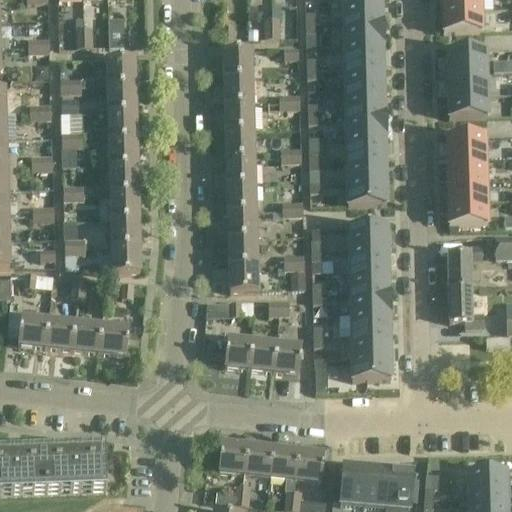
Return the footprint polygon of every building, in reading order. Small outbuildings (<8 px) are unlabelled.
[(480,0),(441,0),(442,16),(481,15),(480,0)] [(47,9),(47,2),(26,2),(26,10),(47,9)] [(382,27),(381,27),(381,5),(342,6),(342,28),(381,27),(382,27)] [(271,10),(271,24),(272,45),(280,45),(279,9),(271,10)] [(481,15),(442,16),(443,38),(481,37),(481,15)] [(305,19),(305,29),(314,29),(314,19),(305,19)] [(272,45),(271,24),(263,24),(263,45),(272,45)] [(383,50),(382,27),(381,27),(342,28),(343,51),(383,50)] [(314,40),(314,29),(305,29),(305,40),(314,40)] [(223,46),(234,45),(233,31),(222,31),(223,46)] [(75,55),(84,54),(83,34),(75,34),(75,55)] [(92,34),(83,34),(84,54),(92,54),(92,34)] [(133,53),(133,38),(121,39),(122,53),(133,53)] [(27,45),(28,53),(48,52),(48,45),(27,45)] [(343,51),(344,74),(382,73),(382,51),(383,51),(383,50),(343,51)] [(48,60),(48,52),(28,53),(28,61),(48,60)] [(298,66),(298,54),(283,55),(283,67),(298,66)] [(223,56),(223,81),(253,80),(252,55),(223,56)] [(447,80),(486,79),(485,56),(446,57),(447,80)] [(104,64),(105,92),(134,91),(134,64),(104,64)] [(306,75),(315,75),(315,64),(306,65),(306,75)] [(382,73),(344,74),(344,97),(383,96),(382,73)] [(315,75),(306,75),(306,85),(315,85),(315,75)] [(486,79),(447,80),(448,101),(486,100),(486,79)] [(254,109),(253,80),(223,81),(224,110),(254,109)] [(59,85),(59,93),(80,93),(80,85),(59,85)] [(105,92),(106,118),(135,117),(134,91),(105,92)] [(0,119),(7,120),(20,119),(19,110),(17,110),(17,93),(0,93),(0,119)] [(80,101),(80,93),(59,93),(60,101),(80,101)] [(345,120),(385,119),(385,118),(383,118),(383,96),(344,97),(345,120)] [(278,101),(279,109),(299,109),(299,100),(278,101)] [(486,100),(448,101),(448,124),(487,123),(486,100)] [(79,117),(78,103),(61,104),(61,118),(79,117)] [(224,110),(225,137),(254,136),(254,109),(224,110)] [(299,117),(299,109),(279,109),(279,117),(299,117)] [(307,121),(316,120),(316,110),(307,110),(307,121)] [(136,147),(135,117),(106,118),(106,148),(136,147)] [(50,126),(50,118),(28,119),(29,126),(50,126)] [(385,129),(385,119),(345,120),(345,142),(385,141),(385,129)] [(61,139),(71,139),(70,120),(60,120),(61,139)] [(316,120),(307,121),(307,131),(316,131),(316,120)] [(255,164),(254,136),(225,137),(226,165),(255,164)] [(61,147),(82,146),(81,138),(61,139),(61,147)] [(345,142),(346,165),(385,164),(384,142),(385,142),(385,141),(345,142)] [(446,165),(485,164),(484,142),(446,143),(446,165)] [(82,154),(82,146),(61,147),(61,155),(82,154)] [(107,171),(136,170),(136,147),(106,148),(107,171)] [(280,155),(280,163),(300,162),(300,155),(280,155)] [(308,156),(308,166),(317,166),(317,156),(308,156)] [(30,170),(51,169),(51,161),(30,162),(30,170)] [(300,162),(280,163),(280,171),(301,170),(300,162)] [(226,165),(226,192),(256,191),(255,164),(226,165)] [(346,165),(347,188),(385,187),(385,164),(346,165)] [(485,164),(446,165),(447,187),(486,186),(485,164)] [(318,176),(317,166),(308,166),(308,177),(318,176)] [(52,177),(51,169),(30,170),(31,178),(52,177)] [(0,170),(0,194),(8,194),(8,171),(0,170)] [(137,198),(136,170),(107,171),(108,199),(137,198)] [(448,209),(486,208),(486,186),(447,187),(448,209)] [(385,187),(347,188),(347,212),(386,211),(385,187)] [(309,200),(318,199),(318,189),(309,189),(309,200)] [(226,192),(227,218),(257,217),(256,191),(226,192)] [(62,192),(62,200),(83,200),(83,192),(62,192)] [(0,220),(9,220),(8,194),(0,194),(0,220)] [(108,199),(108,225),(138,225),(137,198),(108,199)] [(83,208),(83,200),(62,200),(63,208),(73,208),(83,208)] [(302,216),(302,208),(281,208),(281,216),(302,216)] [(448,231),(487,230),(486,208),(448,209),(448,231)] [(32,221),(53,220),(53,213),(32,213),(32,221)] [(302,224),(302,216),(281,216),(282,224),(302,224)] [(227,218),(228,245),(257,244),(257,217),(227,218)] [(0,220),(0,245),(10,245),(9,220),(0,220)] [(53,228),(53,220),(32,221),(32,229),(53,228)] [(108,225),(109,253),(139,252),(138,225),(108,225)] [(76,227),(73,227),(63,227),(64,246),(77,245),(76,227)] [(348,233),(348,256),(387,255),(386,233),(348,233)] [(228,245),(228,271),(258,270),(257,244),(228,245)] [(511,263),(511,244),(495,244),(495,264),(511,263)] [(0,273),(11,273),(10,245),(0,245),(0,273)] [(64,246),(64,254),(84,253),(84,245),(77,245),(64,246)] [(310,257),(320,257),(319,246),(310,247),(310,257)] [(139,279),(139,252),(109,253),(110,280),(139,279)] [(85,261),(84,253),(64,254),(64,262),(85,261)] [(447,259),(448,294),(470,293),(470,266),(481,266),(480,253),(462,253),(462,259),(447,259)] [(348,256),(349,278),(387,277),(387,255),(348,256)] [(54,256),(39,256),(39,268),(54,267),(54,256)] [(320,267),(320,257),(310,257),(311,267),(320,267)] [(259,297),(258,270),(228,271),(229,298),(259,297)] [(304,296),(303,275),(290,276),(291,297),(304,296)] [(348,278),(349,299),(389,298),(389,297),(388,297),(387,277),(349,278),(348,278)] [(35,281),(24,280),(24,284),(11,284),(10,304),(23,304),(23,293),(34,295),(35,281)] [(52,283),(50,295),(50,296),(61,297),(63,284),(52,283)] [(77,306),(79,285),(71,284),(69,305),(77,306)] [(79,285),(77,306),(85,307),(87,286),(79,285)] [(0,306),(9,307),(9,287),(0,287),(0,306)] [(311,290),(312,300),(321,300),(320,289),(311,290)] [(471,321),(470,293),(448,294),(448,328),(465,328),(465,334),(482,334),(482,321),(471,321)] [(389,302),(389,298),(349,299),(350,321),(390,320),(389,302)] [(321,310),(321,300),(312,300),(312,311),(321,310)] [(253,308),(229,309),(230,323),(241,323),(253,323),(253,308)] [(350,342),(389,341),(388,321),(390,321),(390,320),(350,321),(350,342)] [(17,350),(44,353),(47,325),(20,322),(17,350)] [(72,328),(47,325),(44,353),(69,356),(72,328)] [(69,356),(97,359),(100,331),(72,328),(69,356)] [(128,334),(100,331),(97,359),(125,362),(128,334)] [(313,343),(322,343),(321,333),(312,333),(313,343)] [(350,342),(351,364),(390,363),(389,341),(350,342)] [(322,343),(313,343),(313,354),(322,353),(322,343)] [(486,354),(509,353),(509,343),(485,344),(486,354)] [(223,373),(248,375),(251,347),(226,344),(223,373)] [(248,375),(273,378),(276,350),(251,347),(248,375)] [(301,353),(276,350),(273,378),(298,381),(301,353)] [(351,364),(351,386),(390,385),(390,363),(351,364)] [(313,376),(323,375),(322,365),(313,365),(313,376)] [(218,477),(243,480),(246,451),(221,449),(218,477)] [(243,480),(269,483),(272,454),(246,451),(243,480)] [(0,500),(105,496),(104,454),(0,457),(0,500)] [(272,454),(269,483),(294,485),(297,457),(272,454)] [(323,460),(297,457),(294,485),(320,488),(323,460)] [(339,510),(363,511),(366,474),(342,472),(339,510)] [(362,511),(385,511),(389,476),(366,474),(363,511),(362,511)] [(385,511),(409,511),(412,478),(389,476),(385,511)] [(467,478),(467,503),(506,502),(505,477),(467,478)] [(425,494),(424,505),(433,505),(434,495),(437,495),(438,483),(426,481),(425,494)] [(233,511),(239,511),(242,491),(235,491),(234,500),(216,498),(215,508),(233,510),(233,511)] [(242,491),(239,511),(242,511),(247,511),(250,492),(242,491)] [(291,511),(293,497),(285,496),(283,511),(291,511)] [(299,511),(301,498),(293,497),(291,511),(299,511)] [(506,511),(506,502),(467,503),(467,511),(506,511)]
